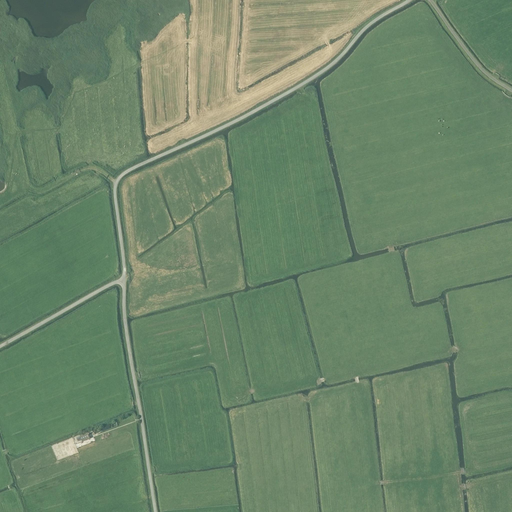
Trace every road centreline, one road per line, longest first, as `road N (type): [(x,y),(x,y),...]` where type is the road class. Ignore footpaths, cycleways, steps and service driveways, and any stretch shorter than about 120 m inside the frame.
road 1 (unclassified): [(123,278),(117,179),(302,83),(410,0)]
road 2 (unclassified): [(155,511),(123,278)]
road 3 (unclassified): [(123,278),(0,346)]
road 4 (unclassified): [(511,91),(477,66),(427,0)]
